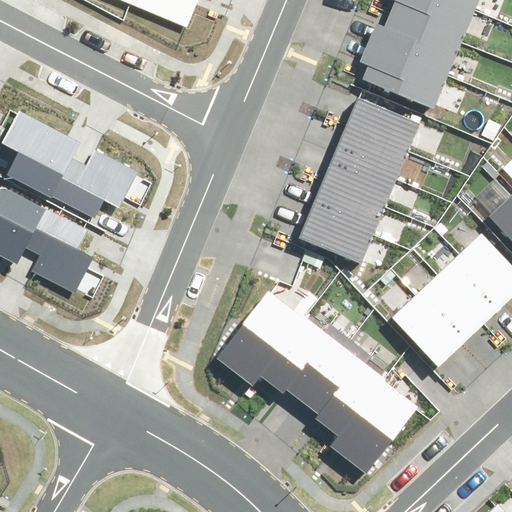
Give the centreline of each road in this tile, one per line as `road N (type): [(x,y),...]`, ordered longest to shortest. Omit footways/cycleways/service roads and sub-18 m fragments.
road 1 (residential): [(104,410),(223,138)]
road 2 (residential): [(223,138),(0,23)]
road 3 (tertiary): [(250,511),(104,410)]
road 4 (residential): [(511,403),(398,511)]
road 5 (residential): [(223,138),(283,0)]
road 6 (tertiary): [(104,410),(0,350)]
